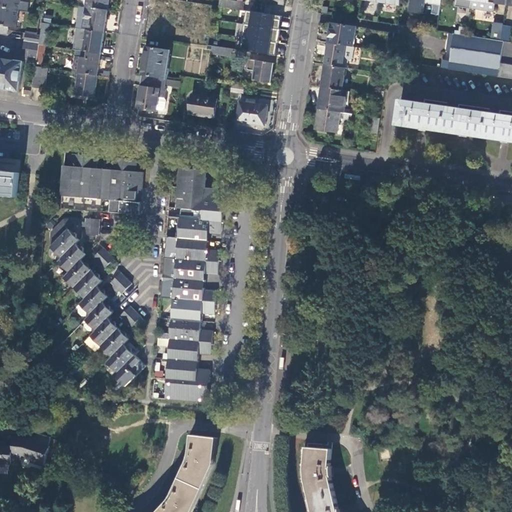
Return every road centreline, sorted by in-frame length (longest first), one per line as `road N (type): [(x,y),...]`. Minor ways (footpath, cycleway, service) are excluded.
road 1 (tertiary): [(262,431),(281,173)]
road 2 (residential): [(301,161),(511,182)]
road 3 (unknown): [(381,169),(400,90),(511,104)]
road 4 (residential): [(131,511),(155,485),(182,425),(262,431)]
road 5 (residential): [(370,511),(351,441),(262,431)]
road 6 (tertiary): [(285,138),(306,0)]
road 7 (residential): [(115,125),(136,0)]
road 8 (residential): [(156,225),(117,222),(107,236),(152,286)]
